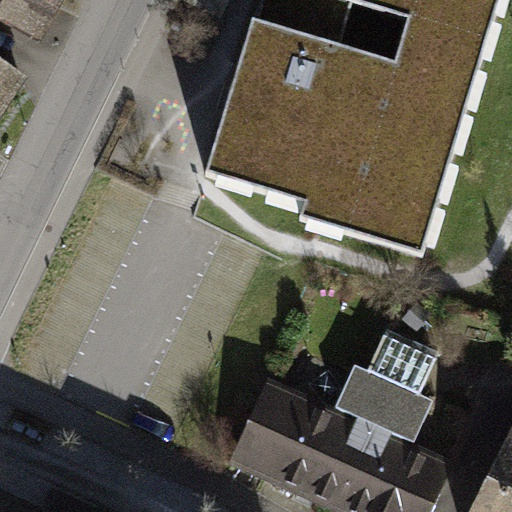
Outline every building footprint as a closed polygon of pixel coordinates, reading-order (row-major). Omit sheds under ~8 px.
[(0,0),(0,17),(47,41),(67,0),(0,0)] [(511,0),(254,0),(245,19),(202,168),(302,196),(297,215),(416,250),(494,0),(511,0)] [(0,124),(26,87),(0,69),(0,124)] [(430,511),(447,476),(264,395),(229,474),(314,511),(430,511)] [(511,511),(511,418),(465,511),(511,511)]
